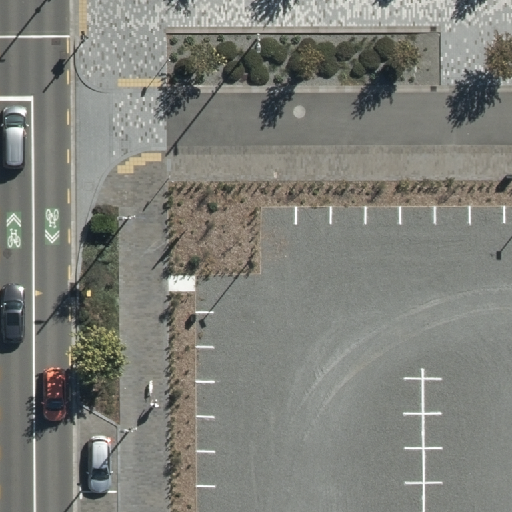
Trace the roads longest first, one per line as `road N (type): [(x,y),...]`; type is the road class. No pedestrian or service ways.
road 1 (residential): [(511,119),(36,121)]
road 2 (tertiary): [(36,121),(38,511)]
road 3 (tertiary): [(32,0),(36,121)]
